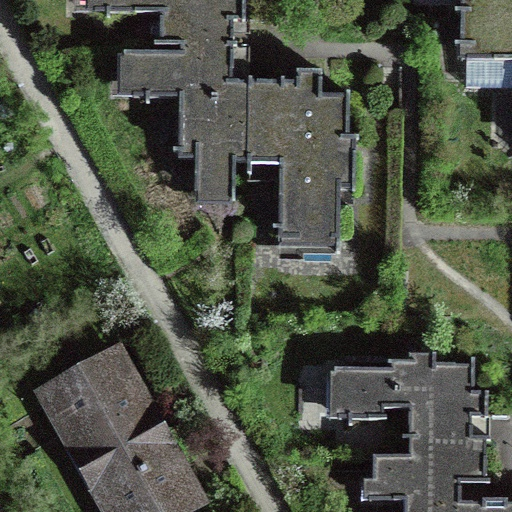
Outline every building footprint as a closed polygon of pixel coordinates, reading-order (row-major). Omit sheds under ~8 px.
[(179,48),(179,46),(236,47),(236,45),(233,45),(233,23),(245,23),(244,0),(97,0),(97,14),(160,15),(159,47),(179,48)] [(511,0),(460,0),(460,12),(511,13),(511,0)] [(511,13),(460,12),(460,47),(470,47),(470,61),(466,61),(466,87),(511,87),(511,13)] [(232,82),(233,48),(236,48),(236,47),(179,46),(179,48),(179,54),(137,54),(136,99),(179,99),(178,160),(195,160),(195,190),(235,191),(235,164),(249,164),(250,83),(232,82)] [(296,72),(296,83),(250,83),(249,164),(279,164),(278,240),(339,240),(339,190),(354,191),(355,138),(348,138),(349,97),(321,96),(321,73),(296,72)] [(123,357),(111,364),(56,395),(81,439),(64,448),(91,496),(107,487),(121,511),(166,511),(187,501),(199,494),(123,357)] [(408,439),(473,440),(473,439),(474,419),(487,419),(487,394),(474,394),(474,366),(435,365),(435,363),(391,362),(390,370),(342,370),(342,373),(341,420),(386,420),(386,413),(409,413),(408,438),(408,439)] [(489,484),(490,439),(473,439),(473,440),(408,439),(408,441),(408,458),(373,457),(372,502),(404,502),(403,511),(458,511),(459,503),(460,503),(461,484),(489,484)] [(459,503),(458,511),(511,511),(511,504),(460,503),(459,503)]
